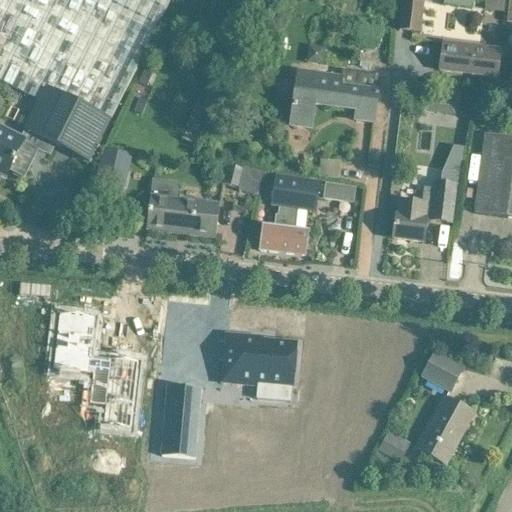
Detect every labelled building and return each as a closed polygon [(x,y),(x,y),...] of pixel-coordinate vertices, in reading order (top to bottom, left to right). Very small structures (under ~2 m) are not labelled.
[(89,164),(110,122),(171,0),(0,0),(0,84),(39,103),(25,132),(89,164)] [(424,4),(402,1),(398,33),(420,35),(424,4)] [(499,52),(463,48),(443,45),(439,72),(459,75),(496,80),(499,52)] [(342,73),(341,79),(297,73),(289,127),(310,130),(314,107),(356,113),(355,123),(374,125),(378,94),(376,94),(378,77),(342,73)] [(199,101),(187,131),(202,137),(214,107),(199,101)] [(431,116),(468,118),(468,108),(432,106),(431,116)] [(0,129),(0,174),(6,178),(24,142),(6,133),(0,129)] [(458,188),(463,159),(467,135),(460,134),(441,177),(440,185),(433,184),(432,191),(423,190),(421,206),(398,203),(397,218),(395,217),(393,240),(423,244),(426,222),(451,225),(455,188),(458,188)] [(511,139),(485,136),(477,195),(474,215),(511,220),(511,139)] [(104,152),(97,186),(115,190),(122,156),(104,152)] [(321,161),(319,179),(339,181),(341,164),(321,161)] [(241,172),(225,168),(221,188),(237,191),(241,172)] [(319,183),(274,178),(270,209),(278,209),(277,219),(275,218),(274,231),(262,229),(260,253),(304,258),(306,235),(295,233),(297,213),(316,215),(319,183)] [(219,207),(150,199),(146,232),(215,241),(219,207)] [(57,318),(51,386),(91,390),(89,407),(105,409),(104,429),(132,431),(138,363),(110,360),(109,363),(90,361),(93,321),(57,318)] [(249,345),(245,386),(306,392),(310,351),(249,345)] [(435,356),(422,380),(449,395),(462,371),(435,356)] [(186,383),(181,440),(213,443),(217,386),(186,383)] [(444,400),(435,418),(417,451),(445,467),(473,415),(444,400)] [(409,447),(388,435),(378,452),(399,464),(409,447)]
